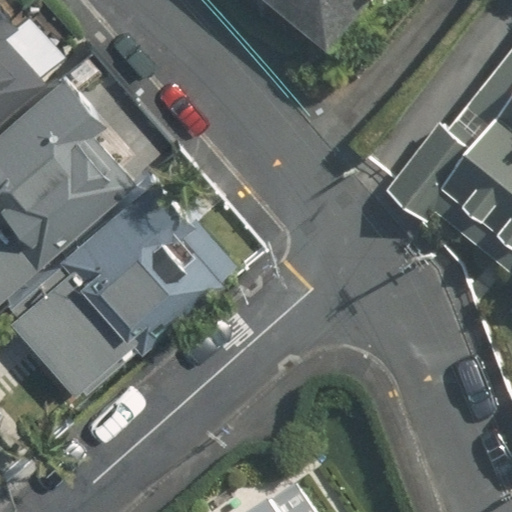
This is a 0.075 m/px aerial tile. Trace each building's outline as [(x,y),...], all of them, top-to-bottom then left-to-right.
[(35,40),(53,24),(32,0),(0,0),(0,94),(46,53),(35,40)] [(395,0),(272,0),(340,61),(395,0)] [(46,53),(0,94),(0,273),(135,153),(46,53)] [(511,227),(511,82),(477,120),(453,99),(391,170),(443,216),(468,188),(511,227)] [(0,273),(0,319),(69,396),(154,319),(135,297),(206,233),(135,153),(0,273)] [(370,431),(335,455),(374,511),(423,511),(425,511),(370,431)] [(334,511),(306,469),(241,511),(334,511)]
